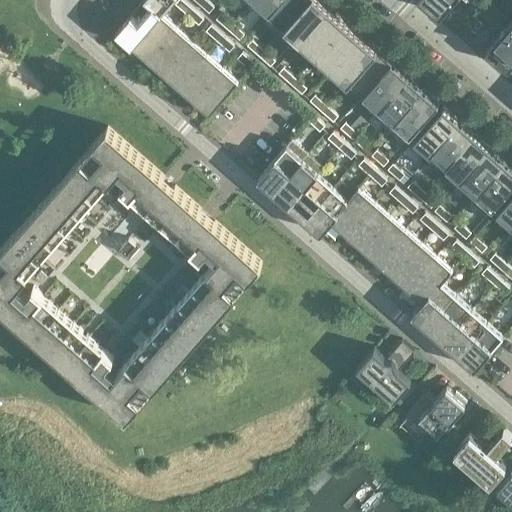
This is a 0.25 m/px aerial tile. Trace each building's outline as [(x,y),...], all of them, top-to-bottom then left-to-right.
[(132,45),(161,11),(162,12),(172,0),(142,0),(116,30),(132,45)] [(192,7),(184,0),(177,0),(175,2),(187,13),(192,7)] [(214,5),(208,0),(198,0),(197,1),(209,11),(214,5)] [(252,0),(249,4),(265,17),(270,11),(279,0),(252,0)] [(285,25),(306,0),(279,0),(270,11),(285,25)] [(301,38),(330,5),(323,0),(306,0),(285,25),(301,38)] [(425,0),(440,13),(451,0),(425,0)] [(317,52),(346,19),(330,5),(301,38),(317,52)] [(204,17),(192,7),(187,13),(199,23),(204,17)] [(177,25),(162,12),(161,11),(132,45),(147,58),(177,25)] [(233,22),(222,11),(216,17),(228,28),(233,22)] [(511,17),(486,47),(511,69),(511,67),(511,17)] [(332,66),(361,33),(346,19),(317,52),(332,66)] [(245,32),(233,22),(228,28),(240,38),(245,32)] [(223,34),(211,23),(206,29),(218,40),(223,34)] [(163,72),(192,38),(177,25),(147,58),(163,72)] [(348,79),(377,46),(361,33),(332,66),(348,79)] [(235,44),(223,34),(218,40),(230,50),(235,44)] [(178,85),(207,52),(192,38),(163,72),(178,85)] [(264,49),(252,38),(247,44),(259,55),(264,49)] [(363,93),(392,60),(377,46),(348,79),(363,93)] [(276,59),(264,49),(259,55),(271,65),(276,59)] [(254,61),(242,51),(237,57),(249,67),(254,61)] [(193,99),(223,65),(207,52),(178,85),(193,99)] [(379,107),(408,74),(392,60),(363,93),(379,107)] [(210,113),(239,80),(223,65),(193,99),(210,113)] [(296,76),(284,66),(279,72),(290,82),(296,76)] [(394,120),(423,87),(408,74),(379,107),(394,120)] [(307,87),(296,76),(290,82),(302,93),(307,87)] [(410,134),(439,101),(423,87),(394,120),(410,134)] [(327,104),(315,94),(310,99),(322,110),(327,104)] [(339,114),(327,104),(322,110),(334,120),(339,114)] [(430,152),(460,119),(443,105),(414,138),(430,152)] [(325,124),(313,113),(308,119),(320,130),(325,124)] [(446,166),(475,133),(460,119),(430,152),(446,166)] [(358,131),(346,121),(341,126),(352,137),(358,131)] [(217,221),(160,172),(108,125),(0,247),(0,304),(127,416),(262,261),(217,221)] [(345,141),(333,130),(328,136),(340,147),(345,141)] [(369,141),(358,131),(352,137),(364,147),(369,141)] [(461,179),(490,146),(475,133),(446,166),(461,179)] [(357,151),(345,141),(340,147),(351,157),(357,151)] [(274,191),(303,158),(287,143),(258,176),(274,191)] [(476,193),(506,160),(490,146),(461,179),(476,193)] [(389,159),(377,148),(372,154),(384,165),(389,159)] [(289,204),(318,171),(303,158),(274,191),(289,204)] [(376,168),(364,158),(359,163),(370,174),(376,168)] [(493,207),(511,184),(511,165),(506,160),(476,193),(493,207)] [(405,173),(393,162),(388,168),(400,179),(405,173)] [(387,178),(376,168),(370,174),(382,184),(387,178)] [(305,217),(334,184),(318,171),(289,204),(305,217)] [(425,190),(413,179),(408,185),(419,196),(425,190)] [(331,219),(349,198),(348,197),(334,184),(305,217),(321,232),(331,220),(331,219)] [(346,233),(375,199),(359,185),(348,197),(349,198),(331,219),(331,220),(346,233)] [(406,195),(395,185),(389,190),(401,201),(406,195)] [(436,200),(425,190),(419,196),(431,206),(436,200)] [(511,223),(511,193),(497,210),(511,223)] [(418,205),(406,195),(401,201),(413,211),(418,205)] [(361,246),(391,213),(375,199),(346,233),(361,246)] [(452,214),(440,203),(435,209),(447,220),(452,214)] [(437,222),(425,212),(420,217),(432,228),(437,222)] [(377,260),(406,226),(391,213),(361,246),(377,260)] [(471,231),(459,220),(454,226),(466,237),(471,231)] [(449,232),(437,222),(432,228),(444,238),(449,232)] [(392,273),(421,240),(406,226),(377,260),(392,273)] [(487,245),(475,234),(470,240),(482,251),(487,245)] [(468,249),(456,239),(451,244),(463,255),(468,249)] [(407,287),(437,253),(421,240),(392,273),(407,287)] [(480,259),(468,249),(463,255),(475,265),(480,259)] [(507,262),(495,252),(490,258),(502,268),(507,262)] [(442,280),(453,268),(437,253),(407,287),(422,300),(423,300),(442,279),(442,280)] [(511,266),(507,262),(502,268),(511,277),(511,266)] [(499,276),(487,266),(482,272),(494,282),(499,276)] [(511,286),(499,276),(494,282),(505,292),(511,286)] [(428,326),(457,293),(442,280),(442,279),(423,300),(422,300),(412,312),(428,326)] [(443,339),(472,306),(457,293),(428,326),(443,339)] [(459,353),(488,320),(472,306),(443,339),(459,353)] [(475,367),(504,334),(488,320),(459,353),(475,367)] [(411,378),(399,367),(415,349),(403,338),(387,356),(375,345),(357,365),(394,398),(411,378)] [(435,437),(467,400),(456,390),(454,392),(447,386),(449,384),(448,383),(434,400),(425,392),(407,412),(435,437)] [(507,461),(497,453),(511,435),(511,434),(504,427),(488,445),(471,430),(455,447),(456,448),(452,452),(475,472),(479,468),(491,479),(507,461)] [(511,504),(511,469),(495,489),(511,504)]
